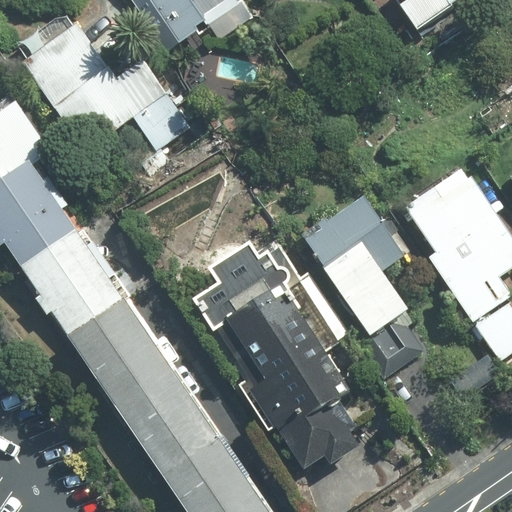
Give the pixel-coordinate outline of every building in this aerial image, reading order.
[(126,0),(165,55),(239,5),(235,0),(126,0)] [(385,0),(407,34),(459,0),(385,0)] [(110,84),(69,30),(18,68),(83,155),(128,122),(153,156),(186,132),(136,65),(110,84)] [(0,180),(34,157),(30,151),(36,146),(9,107),(0,113),(0,180)] [(0,180),(0,259),(10,273),(67,233),(54,215),(68,205),(34,157),(0,180)] [(511,177),(503,184),(511,196),(511,177)] [(423,262),(492,365),(511,351),(511,307),(495,282),(511,270),(511,254),(465,184),(433,205),(426,195),(397,213),(428,259),(423,262)] [(356,204),(294,248),(355,332),(348,337),(380,382),(422,353),(397,320),(402,316),(374,277),(397,261),(356,204)] [(10,273),(60,345),(118,305),(67,233),(10,273)] [(274,273),(271,274),(260,256),(252,261),(242,247),(199,275),(209,290),(190,302),(244,383),(239,387),(298,476),(318,462),(324,471),(353,452),(326,411),(335,405),(312,370),(322,363),(276,293),(281,289),(283,287),(285,284),(285,281),(284,278),(282,275),(280,274),(277,273),(274,273)] [(60,345),(97,399),(155,359),(118,305),(60,345)] [(192,413),(155,359),(97,399),(134,452),(192,413)] [(134,452),(175,511),(232,471),(192,413),(134,452)] [(260,511),(232,471),(175,511),(260,511)]
